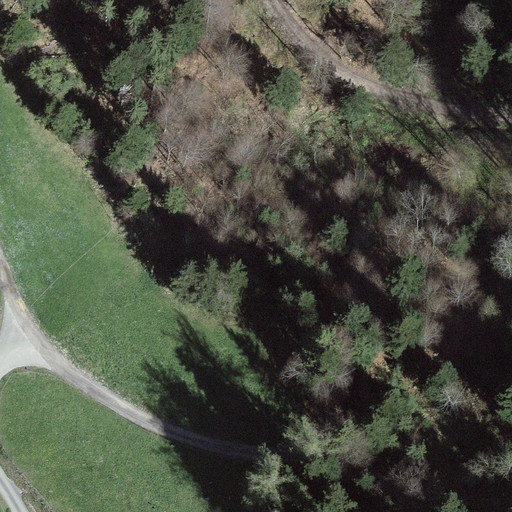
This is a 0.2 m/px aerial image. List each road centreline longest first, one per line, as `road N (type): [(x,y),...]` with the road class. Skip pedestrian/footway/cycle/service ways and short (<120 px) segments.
road 1 (track): [(511,116),(385,96),(304,45),(268,0)]
road 2 (track): [(511,503),(444,500),(313,459),(248,452)]
road 3 (track): [(27,341),(83,384),(158,424),(248,452)]
road 4 (track): [(248,452),(380,511)]
